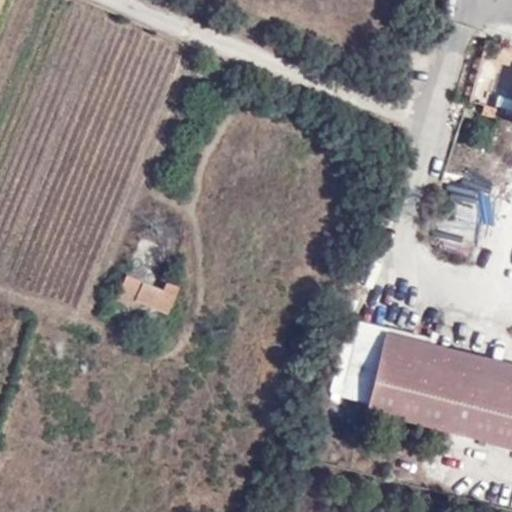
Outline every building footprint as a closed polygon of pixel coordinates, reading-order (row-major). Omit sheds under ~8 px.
[(511,100),(495,97),(491,115),(511,120),(508,134),(511,135),(511,100)] [(451,216),(441,242),(464,251),(474,225),(451,216)] [(125,299),(128,294),(136,272),(119,266),(109,294),(125,299)] [(128,294),(152,302),(159,279),(136,272),(128,294)] [(152,302),(158,304),(167,275),(161,273),(159,279),(152,302)] [(167,275),(158,304),(166,306),(176,277),(167,275)] [(511,381),(384,348),(368,406),(511,442),(511,381)]
